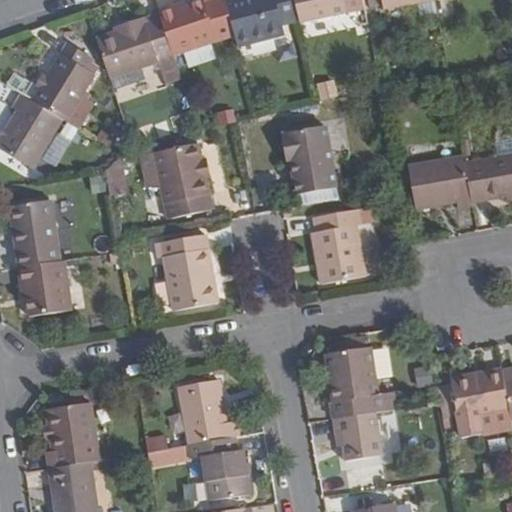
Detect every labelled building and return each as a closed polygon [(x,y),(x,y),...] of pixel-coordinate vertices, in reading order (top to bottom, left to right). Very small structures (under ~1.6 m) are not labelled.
[(157,11),(158,16),(173,58),(235,36),(225,0),(212,0),(204,3),(203,0),(197,0),(186,4),(173,9),(172,5),(157,11)] [(186,4),(185,0),(172,5),(173,9),(186,4)] [(225,0),(235,36),(238,47),(285,37),(284,27),(291,25),(301,23),(295,0),(225,0)] [(295,0),(301,23),(301,26),(349,15),(346,0),(295,0)] [(377,0),(369,0),(371,12),(380,11),(377,0)] [(381,0),(384,11),(419,5),(435,2),(435,0),(381,0)] [(438,17),(435,2),(419,5),(422,20),(438,17)] [(158,16),(157,11),(141,16),(143,21),(158,16)] [(116,32),(95,39),(110,80),(142,69),(160,63),(165,77),(179,73),(173,58),(158,16),(143,21),(141,16),(122,23),(123,29),(116,32)] [(122,23),(114,26),(116,32),(123,29),(122,23)] [(63,44),(43,77),(38,86),(29,101),(59,119),(88,72),(78,66),(84,56),(63,44)] [(142,69),(110,80),(114,91),(146,80),(142,69)] [(182,79),(179,73),(165,77),(163,78),(166,85),(164,86),(168,95),(184,89),(182,79)] [(43,77),(38,74),(32,83),(38,86),(43,77)] [(322,103),(339,100),(336,83),(319,87),(322,103)] [(0,138),(0,149),(30,169),(60,120),(59,119),(29,101),(18,95),(11,108),(16,111),(0,138)] [(220,116),(222,128),(238,125),(235,112),(220,116)] [(131,131),(134,142),(148,139),(149,143),(162,139),(159,125),(145,128),(131,131)] [(69,126),(64,133),(74,139),(78,131),(69,126)] [(101,130),(96,139),(108,146),(113,137),(101,130)] [(300,133),(261,140),(266,170),(271,202),(311,195),(300,133)] [(261,140),(257,141),(262,170),(266,170),(261,140)] [(201,147),(159,155),(165,188),(171,221),(215,212),(208,180),(204,162),(201,147)] [(159,155),(145,158),(151,190),(165,188),(159,155)] [(511,156),(465,165),(472,204),(506,198),(511,197),(511,156)] [(457,204),(459,211),(473,209),(472,204),(465,165),(464,159),(409,169),(416,212),(457,204)] [(110,192),(112,197),(126,195),(120,160),(107,172),(107,174),(110,192)] [(211,161),(204,162),(208,180),(214,179),(211,161)] [(49,202),(10,209),(19,270),(61,263),(49,202)] [(323,285),(368,277),(358,226),(363,225),(359,209),(315,217),(318,233),(315,234),(323,285)] [(219,308),(207,239),(163,246),(175,315),(219,308)] [(119,254),(109,255),(110,265),(121,264),(119,254)] [(21,287),(26,287),(28,300),(32,321),(72,315),(63,263),(61,263),(19,270),(21,287)] [(373,348),(334,355),(339,386),(332,387),(335,405),(333,405),(336,421),(374,416),(371,402),(381,400),(373,348)] [(334,355),(327,356),(332,387),(339,386),(334,355)] [(412,368),(416,388),(433,385),(429,366),(412,368)] [(511,370),(503,372),(510,414),(511,422),(511,421),(511,370)] [(452,381),(452,384),(453,387),(458,417),(458,419),(459,423),(460,427),(462,440),(483,437),(480,419),(510,414),(503,372),(502,372),(452,381)] [(221,383),(181,391),(192,449),(237,440),(242,440),(239,424),(229,425),(221,383)] [(453,387),(438,390),(443,419),(458,417),(453,387)] [(45,415),(48,429),(49,442),(51,455),(45,456),(48,473),(89,466),(98,465),(96,455),(89,408),(45,415)] [(338,435),(345,434),(347,448),(349,461),(385,456),(379,414),(374,416),(336,421),(338,435)] [(458,419),(458,417),(443,419),(441,419),(443,429),(460,427),(459,423),(458,419)] [(330,425),(310,427),(311,440),(331,439),(330,425)] [(48,429),(41,430),(43,443),(49,442),(48,429)] [(345,434),(338,435),(340,449),(347,448),(345,434)] [(169,453),(171,453),(168,437),(147,441),(150,456),(169,453)] [(205,461),(213,503),(254,496),(248,464),(246,452),(240,454),(237,440),(192,449),(194,462),(205,461)] [(169,453),(172,466),(194,462),(192,449),(171,453),(169,453)] [(96,455),(98,465),(118,462),(117,452),(96,455)] [(98,465),(89,466),(90,473),(119,468),(118,462),(98,465)] [(252,464),(248,464),(254,496),(258,495),(252,464)] [(48,473),(47,474),(53,511),(96,511),(90,473),(89,466),(48,473)] [(363,508),(376,506),(375,495),(361,498),(363,508)]
